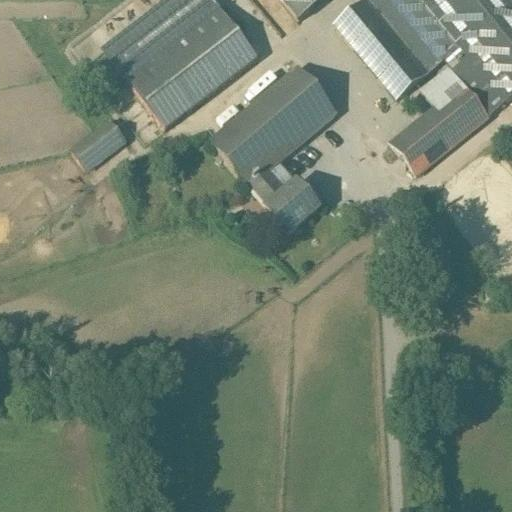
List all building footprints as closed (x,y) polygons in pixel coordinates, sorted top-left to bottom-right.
[(206,0),(175,0),(103,55),(164,134),(256,64),(206,0)] [(276,0),(297,24),(326,0),(276,0)] [(396,105),(458,53),(413,0),(369,0),(334,30),(396,105)] [(511,101),(511,0),(413,0),(458,53),(464,61),(503,109),(511,101)] [(503,109),(464,61),(420,96),(434,113),(390,148),(415,180),(503,109)] [(297,74),(209,148),(246,192),(249,189),(276,166),(334,119),(297,74)] [(95,137),(70,156),(85,175),(123,146),(108,127),(95,137)] [(295,188),(276,166),(249,189),(267,211),(263,214),(285,241),(318,213),(296,187),(295,188)]
